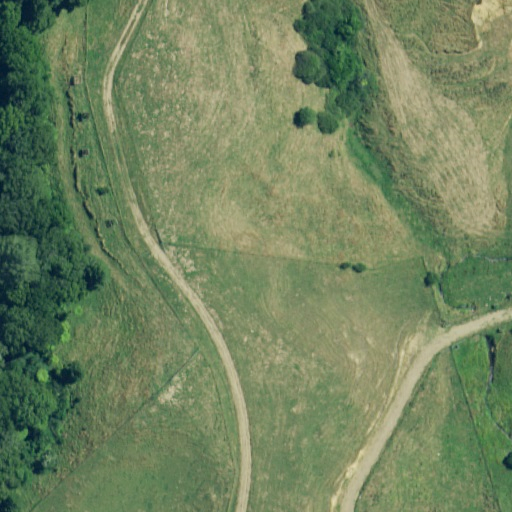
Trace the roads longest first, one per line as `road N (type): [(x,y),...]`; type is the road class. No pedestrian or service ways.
road 1 (track): [(237,511),(243,425),(203,317),(128,197),(108,103),(109,67),(138,0)]
road 2 (track): [(511,308),(429,349),(352,511)]
